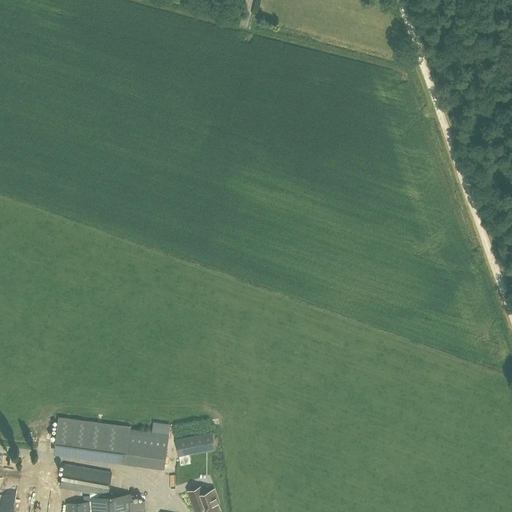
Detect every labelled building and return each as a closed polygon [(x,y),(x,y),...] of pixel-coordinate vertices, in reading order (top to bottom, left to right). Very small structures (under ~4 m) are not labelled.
[(63,417),(59,455),(170,466),(175,423),(156,421),(155,430),(135,428),(135,424),(63,417)] [(215,450),(212,434),(178,440),(181,456),(191,454),(215,450)] [(191,454),(190,454),(181,456),(182,465),(193,463),(191,454)] [(111,472),(64,463),(60,487),(107,495),(111,472)] [(199,499),(203,509),(203,511),(216,511),(219,511),(215,499),(217,498),(214,490),(200,494),(198,487),(188,491),(192,502),(199,499)] [(106,499),(91,500),(91,511),(131,511),(131,502),(131,497),(106,499)] [(91,511),(91,500),(67,502),(67,511),(91,511)] [(131,502),(131,511),(145,511),(145,501),(131,502)]
